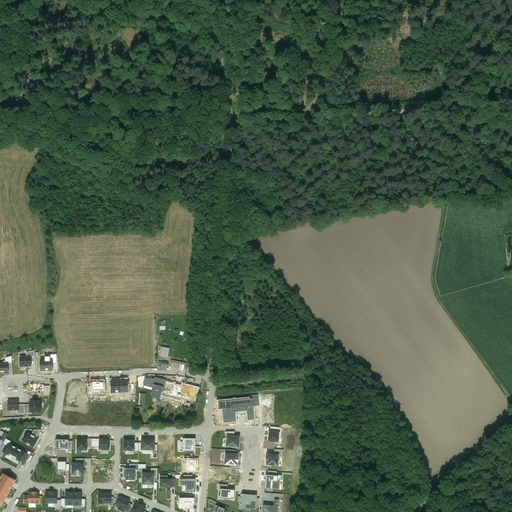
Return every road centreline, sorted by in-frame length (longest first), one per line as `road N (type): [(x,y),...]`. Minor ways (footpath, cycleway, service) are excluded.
road 1 (track): [(0,137),(511,104)]
road 2 (track): [(211,0),(232,123),(203,378)]
road 3 (residential): [(63,377),(203,378)]
road 4 (unclassified): [(423,502),(511,419)]
